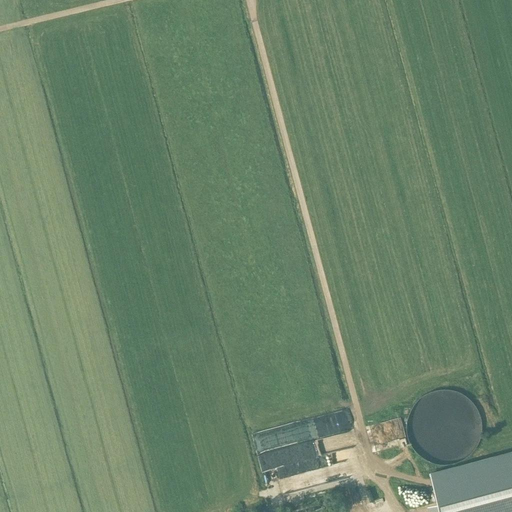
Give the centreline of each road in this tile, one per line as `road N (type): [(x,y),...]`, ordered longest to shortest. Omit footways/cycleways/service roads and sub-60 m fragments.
road 1 (track): [(382,511),(248,0)]
road 2 (track): [(0,30),(123,0)]
